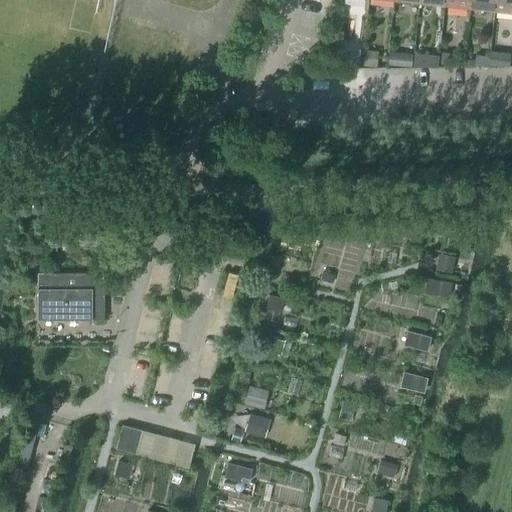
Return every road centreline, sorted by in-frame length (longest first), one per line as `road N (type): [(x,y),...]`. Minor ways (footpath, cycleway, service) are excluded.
road 1 (unclassified): [(230,103),(206,101),(182,193),(159,194)]
road 2 (residential): [(286,0),(258,100),(230,103)]
